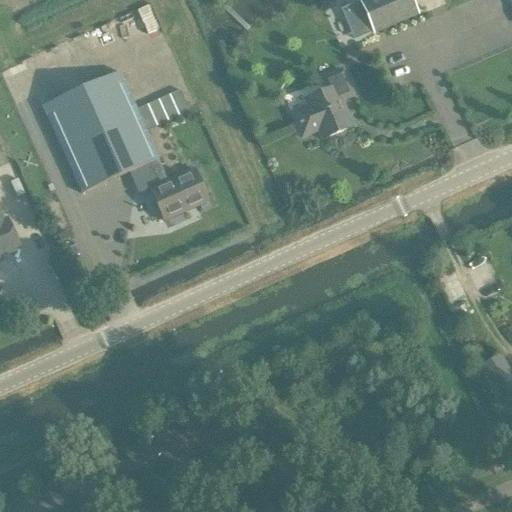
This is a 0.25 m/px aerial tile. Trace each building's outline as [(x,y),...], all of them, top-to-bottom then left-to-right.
[(360,2),(342,10),(354,40),(373,32),(373,34),(417,15),(411,0),(360,0),(359,1),(360,2)] [(131,12),(138,33),(159,27),(152,5),(131,12)] [(355,95),(344,70),(325,79),(329,89),(306,99),(309,106),(293,113),(302,134),(318,127),(323,140),(354,127),(343,100),(355,95)] [(119,72),(41,106),(80,194),(149,163),(158,160),(158,159),(146,132),(190,112),(180,91),(136,110),(119,72)] [(158,160),(149,163),(159,185),(150,190),(164,221),(208,201),(194,170),(167,182),(158,160)] [(0,257),(20,249),(6,219),(3,221),(0,214),(0,257)] [(511,374),(509,369),(488,381),(501,404),(511,397),(511,374)]
